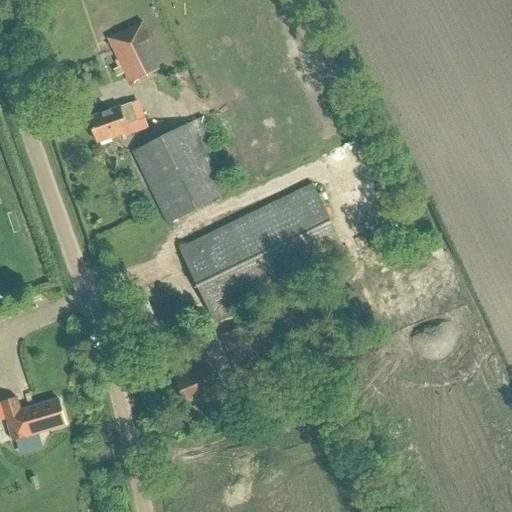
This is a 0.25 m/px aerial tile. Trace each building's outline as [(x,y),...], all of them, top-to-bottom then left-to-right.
[(109,39),(131,86),(166,69),(144,22),(109,39)] [(140,102),(132,104),(121,108),(121,107),(89,118),(98,143),(148,126),(140,102)] [(193,124),(133,153),(168,225),(228,196),(193,124)] [(313,186),(247,218),(181,250),(216,324),(283,292),(349,260),(313,186)] [(133,210),(123,214),(125,220),(135,216),(133,210)] [(222,336),(240,382),(267,371),(259,350),(264,348),(254,324),(222,336)] [(176,380),(186,403),(219,390),(209,366),(176,380)] [(67,425),(59,400),(20,411),(17,400),(2,405),(14,443),(18,441),(22,452),(42,446),(38,434),(67,425)]
